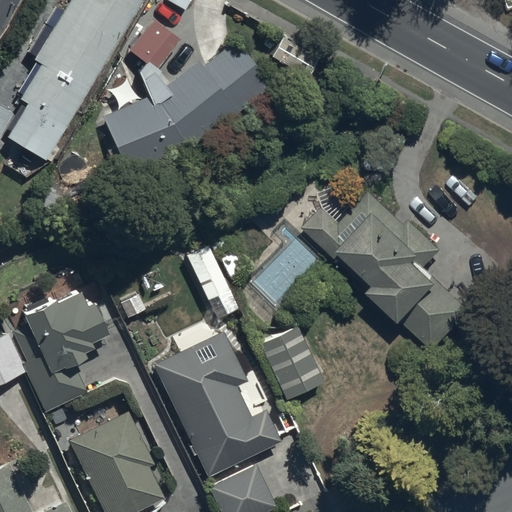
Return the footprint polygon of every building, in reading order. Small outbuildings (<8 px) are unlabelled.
[(37,149),(125,0),(61,0),(31,51),(39,56),(15,98),(22,102),(6,130),(37,149)] [(148,11),(124,43),(153,65),(177,33),(148,11)] [(259,78),(231,41),(202,63),(197,56),(150,92),(100,111),(125,162),(184,135),(230,100),(259,78)] [(78,186),(52,172),(37,199),(62,213),(78,186)] [(298,220),(425,339),(460,303),(415,261),(434,241),(409,217),(403,223),(365,187),(335,218),(316,200),(298,220)] [(212,241),(228,273),(241,266),(225,234),(212,241)] [(203,239),(181,250),(202,294),(224,283),(203,239)] [(29,322),(14,328),(46,397),(77,382),(63,352),(79,344),(75,337),(85,333),(81,325),(94,319),(74,277),(20,302),(29,322)] [(240,372),(217,325),(151,357),(203,467),(276,433),(261,403),(246,410),(230,377),(240,372)] [(298,327),(264,343),(282,381),(316,365),(298,327)] [(0,375),(15,368),(0,336),(0,375)] [(123,411),(71,435),(107,511),(112,511),(151,494),(135,460),(144,456),(123,411)] [(26,511),(2,460),(0,461),(0,511),(62,511),(57,499),(28,511),(26,511)] [(251,460),(208,480),(221,511),(242,511),(271,499),(251,460)]
